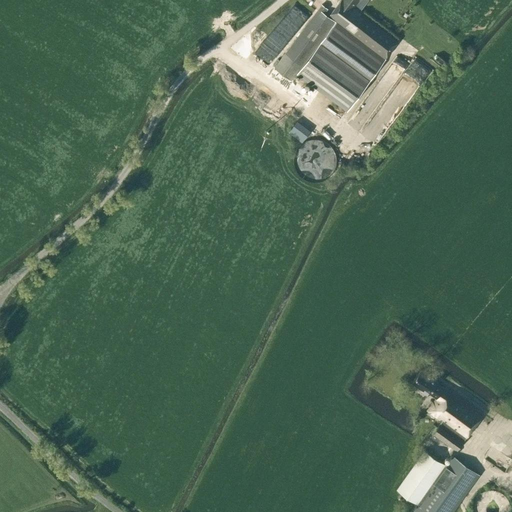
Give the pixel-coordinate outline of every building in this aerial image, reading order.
[(330,16),(326,20),(321,17),(327,9),(322,5),(275,67),(291,80),(297,72),(347,109),(375,72),(399,39),(354,6),(358,0),(340,0),(329,15),(330,16)] [(386,100),(410,64),(398,57),(374,92),(386,100)] [(336,174),(331,143),(302,147),(303,156),(302,156),(305,178),(336,174)] [(444,387),(437,382),(438,381),(421,369),(412,382),(429,394),(429,393),(437,398),(427,411),(442,421),(433,434),(457,451),(483,413),(446,385),(444,387)] [(413,511),(452,511),(479,474),(453,456),(447,465),(425,449),(396,490),(418,505),(413,511)] [(493,460),(503,468),(511,457),(501,449),(493,460)] [(507,511),(508,510),(509,507),(508,504),(507,500),(506,497),(503,495),(500,492),(497,490),(493,489),(490,489),(485,490),(482,491),(479,493),(477,495),(475,497),(473,501),(472,505),(472,508),(472,511),(507,511)]
